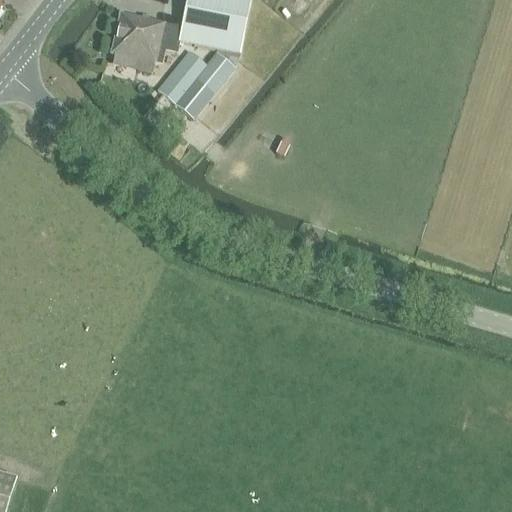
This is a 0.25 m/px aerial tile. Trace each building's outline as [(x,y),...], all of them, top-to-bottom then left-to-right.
[(188,0),(182,32),(179,45),(217,53),(240,57),(241,58),(252,0),(188,0)] [(120,18),(111,57),(114,58),(154,67),(162,69),(165,55),(176,57),(179,45),(182,32),(120,18)] [(217,53),(216,58),(235,73),(241,58),(240,57),(217,53)] [(189,56),(158,94),(193,124),(235,73),(216,58),(206,70),(189,56)] [(0,511),(8,511),(17,486),(0,480),(0,511)]
